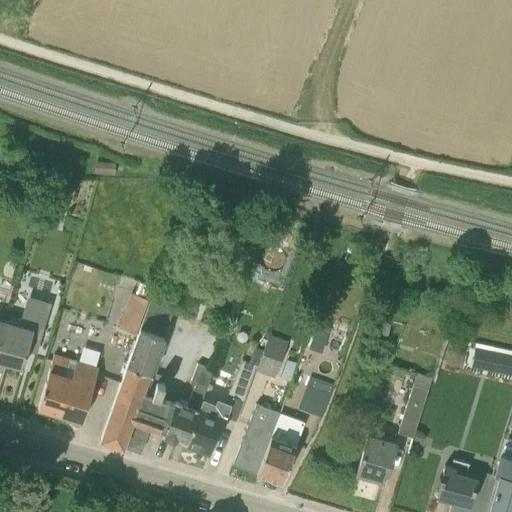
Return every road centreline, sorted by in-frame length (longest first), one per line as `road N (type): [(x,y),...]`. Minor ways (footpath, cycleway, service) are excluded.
road 1 (track): [(511,181),(296,130),(0,38)]
road 2 (tertiary): [(267,511),(0,434)]
